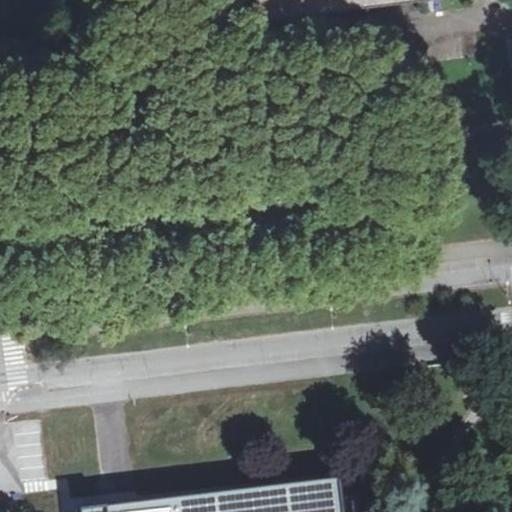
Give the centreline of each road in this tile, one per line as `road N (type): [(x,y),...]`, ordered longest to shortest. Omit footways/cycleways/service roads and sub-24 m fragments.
road 1 (unclassified): [(0,378),(511,309)]
road 2 (unclassified): [(511,271),(0,334)]
